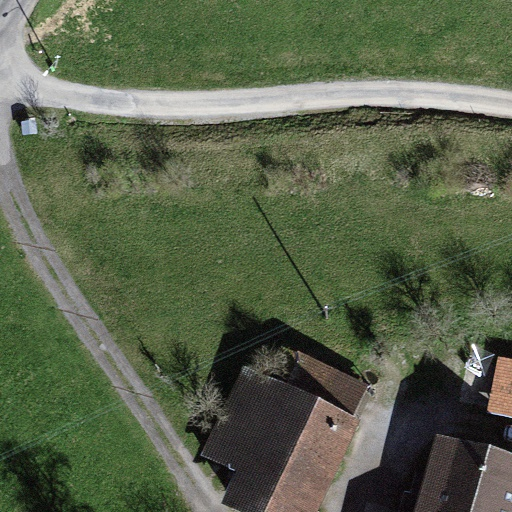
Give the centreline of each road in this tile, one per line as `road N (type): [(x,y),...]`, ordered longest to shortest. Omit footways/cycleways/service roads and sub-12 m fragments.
road 1 (track): [(0,82),(135,105),(422,95),(511,105)]
road 2 (track): [(0,184),(116,375),(219,511)]
